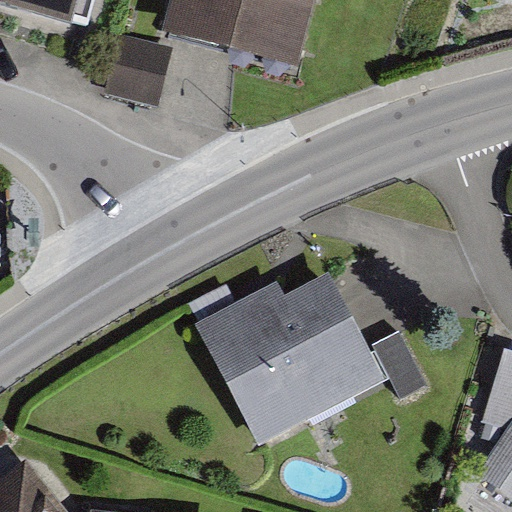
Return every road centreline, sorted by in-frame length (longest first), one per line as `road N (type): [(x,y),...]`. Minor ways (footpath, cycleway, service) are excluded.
road 1 (tertiary): [(511,103),(315,174),(162,253)]
road 2 (residential): [(162,253),(128,199),(74,153),(0,113)]
road 3 (tertiary): [(162,253),(0,355)]
